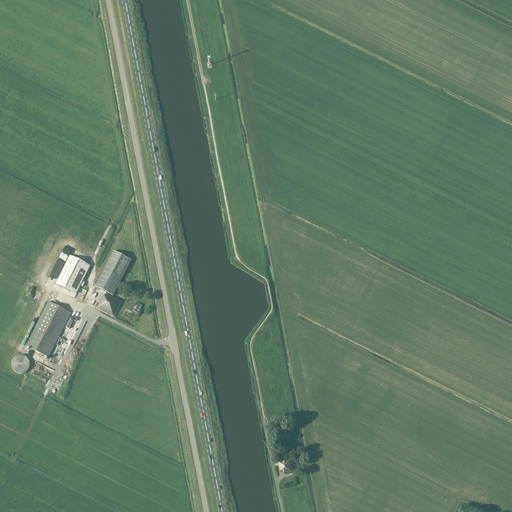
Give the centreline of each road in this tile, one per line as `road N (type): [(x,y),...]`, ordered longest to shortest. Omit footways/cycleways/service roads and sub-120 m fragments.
road 1 (unclassified): [(205,511),(108,0)]
road 2 (primary): [(221,511),(124,0)]
